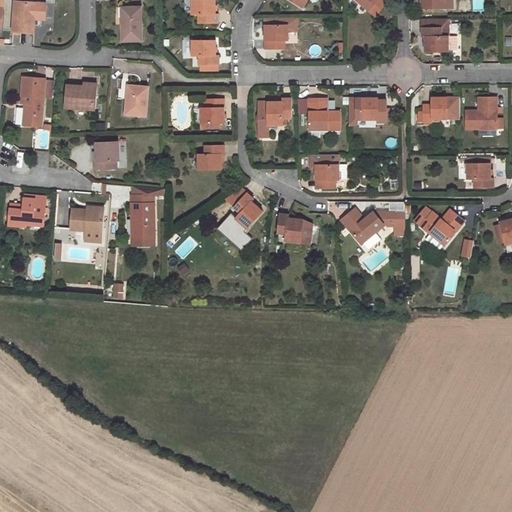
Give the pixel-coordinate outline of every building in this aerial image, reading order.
[(191,0),(192,14),(198,14),(199,22),(219,22),(219,14),(215,13),(215,0),(191,0)] [(356,0),(375,16),(387,1),(385,0),(356,0)] [(421,0),(421,8),(452,8),(451,0),(421,0)] [(15,1),(13,31),(33,33),(34,19),(45,20),(46,3),(15,1)] [(124,25),(122,25),(122,41),(141,41),(141,7),(124,7),(124,25)] [(264,16),(264,23),(264,46),(284,46),(284,39),(288,38),(288,30),(288,23),(296,23),(296,16),(264,16)] [(448,18),(421,18),(421,27),(448,27),(448,18)] [(448,35),(448,27),(421,27),(421,36),(425,36),(425,51),(448,51),(448,50),(448,35)] [(457,35),(448,35),(448,50),(457,50),(457,35)] [(199,64),(200,64),(218,64),(219,64),(219,55),(216,55),(216,40),(192,40),(192,55),(199,55),(199,64)] [(25,109),(23,125),(41,127),(43,97),(45,79),(24,78),(21,104),(27,105),(27,109),(25,109)] [(45,79),(43,97),(52,98),(53,80),(45,79)] [(96,88),(84,86),(67,85),(65,106),(95,109),(96,88)] [(128,85),(125,114),(145,116),(148,87),(128,85)] [(482,110),(478,110),(465,110),(466,129),(479,128),(496,128),(497,128),(497,118),(497,97),(482,97),(482,110)] [(324,111),(324,99),(309,98),(309,112),(309,130),(339,129),(340,111),(328,111),(324,111)] [(379,122),(386,122),(386,115),(392,116),(392,109),(386,109),(386,106),(378,105),(378,98),(356,98),(356,119),(379,119),(379,122)] [(423,105),(423,112),(423,121),(431,121),(431,119),(447,118),(447,98),(432,98),(432,105),(423,105)] [(223,99),(204,99),(204,108),(201,108),(201,123),(219,123),(224,123),(223,99)] [(282,102),(258,103),(259,137),(268,137),(268,125),(283,125),(283,118),(291,117),(291,99),(282,99),(282,102)] [(96,143),(97,151),(97,159),(94,159),(95,168),(116,168),(116,161),(118,160),(118,142),(96,143)] [(198,169),(220,169),(222,168),(221,154),(224,154),(224,145),(205,145),(205,154),(198,154),(198,169)] [(339,154),(311,154),(311,167),(316,167),(316,188),(335,188),(335,179),(339,179),(347,179),(346,164),(339,164),(339,154)] [(490,163),(467,164),(467,179),(474,179),(474,187),(493,187),(493,178),(491,178),(490,163)] [(153,195),(164,195),(164,189),(132,186),(133,195),(153,195)] [(234,207),(246,192),(242,189),(226,200),(234,207)] [(246,192),(234,207),(240,212),(235,218),(247,228),(263,211),(251,201),(253,198),(246,192)] [(135,236),(154,236),(153,195),(133,195),(131,195),(132,219),(135,219),(135,236)] [(10,209),(8,224),(26,226),(27,224),(27,221),(44,222),(45,202),(35,202),(35,200),(24,199),(23,205),(23,210),(10,209)] [(240,212),(234,207),(224,219),(230,224),(235,218),(240,212)] [(72,209),(70,228),(102,231),(104,211),(86,210),(72,209)] [(356,209),(353,212),(361,221),(364,219),(356,209)] [(449,209),(441,219),(444,221),(452,212),(449,209)] [(353,212),(341,221),(361,245),(363,244),(368,251),(381,240),(376,233),(385,226),(386,227),(395,227),(395,212),(375,212),(374,211),(364,219),(361,221),(353,212)] [(421,226),(430,233),(444,244),(464,221),(452,212),(444,221),(441,219),(432,212),(421,226)] [(285,240),(310,243),(312,224),(301,220),(289,218),(289,215),(279,214),(277,232),(286,233),(285,240)] [(247,228),(235,218),(230,224),(242,235),(247,228)] [(504,241),(505,244),(511,242),(511,218),(500,222),(500,225),(504,241)] [(499,243),(504,241),(500,225),(494,227),(499,243)] [(430,233),(426,239),(440,250),(444,244),(430,233)] [(470,258),(473,240),(464,238),(460,256),(470,258)] [(189,269),(184,263),(177,268),(181,275),(189,269)] [(123,292),(123,284),(114,283),(113,291),(123,292)]
